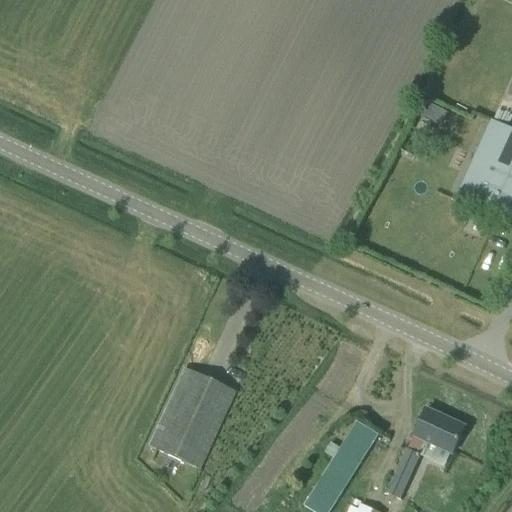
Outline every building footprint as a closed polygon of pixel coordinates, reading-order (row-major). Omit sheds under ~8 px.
[(511,131),(490,121),(467,175),(459,193),(511,217),(511,131)] [(234,394),(183,371),(148,448),(199,471),(234,394)] [(413,439),(386,495),(399,501),(425,444),(451,456),(464,429),(426,411),(413,439)] [(309,511),(330,511),(378,438),(357,423),(303,508),(309,511)] [(378,511),(352,501),(347,511),(378,511)]
